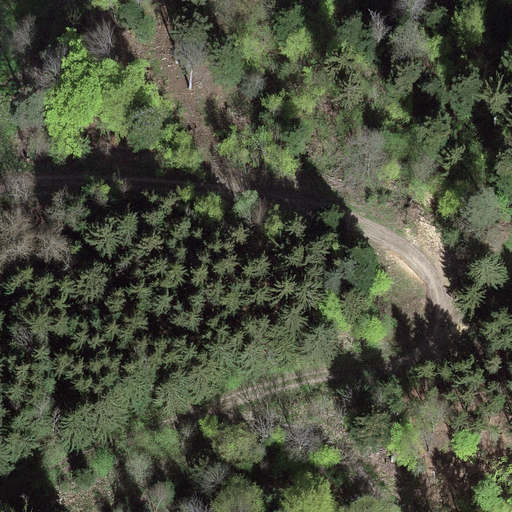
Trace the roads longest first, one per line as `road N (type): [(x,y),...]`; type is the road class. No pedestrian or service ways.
road 1 (track): [(184,415),(303,373),(422,353),(436,318),(426,272),(385,235),(275,194),(111,183),(0,187)]
road 2 (track): [(389,511),(360,472),(290,434),(184,415)]
road 3 (track): [(0,496),(69,458),(184,415)]
